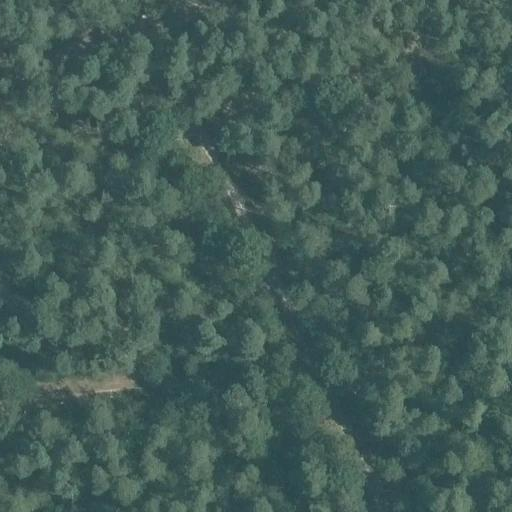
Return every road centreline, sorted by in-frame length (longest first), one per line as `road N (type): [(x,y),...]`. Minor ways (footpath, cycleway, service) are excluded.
road 1 (track): [(319,378),(206,143),(155,86),(141,41)]
road 2 (track): [(0,407),(319,378)]
road 3 (track): [(384,511),(319,378)]
road 4 (track): [(141,41),(0,61)]
